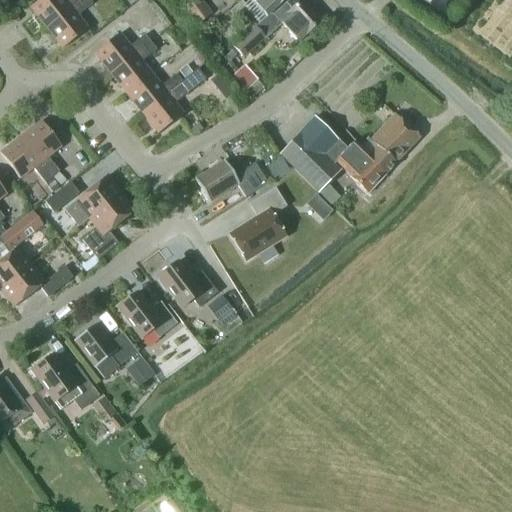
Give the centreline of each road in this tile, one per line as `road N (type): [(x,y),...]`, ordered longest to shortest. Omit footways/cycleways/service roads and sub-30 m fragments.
road 1 (residential): [(146,172),(177,219),(48,318),(0,338)]
road 2 (residential): [(146,172),(263,107),(362,15)]
road 3 (unclassified): [(511,154),(362,15)]
road 4 (residential): [(146,172),(76,86),(58,79),(18,83)]
